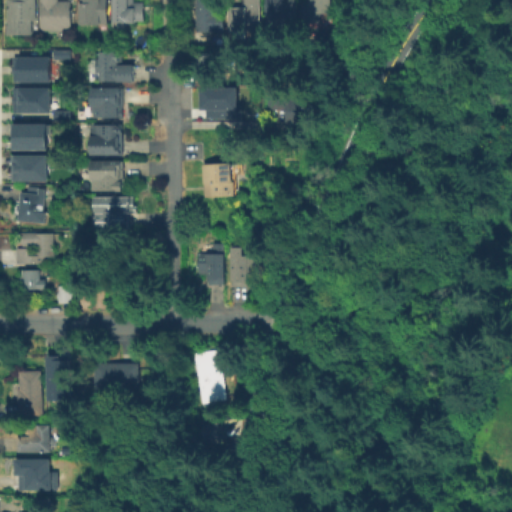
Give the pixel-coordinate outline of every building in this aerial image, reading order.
[(36,0),(36,20),(32,20),(32,34),(7,35),(7,0),(36,0)] [(71,0),(72,29),(42,29),(41,0),(71,0)] [(109,0),(110,23),(82,23),(82,0),(109,0)] [(135,0),(135,2),(143,1),(147,10),(146,21),(115,22),(115,0),(135,0)] [(218,0),(219,10),(225,10),(225,36),(215,37),(215,31),(197,31),(196,0),(218,0)] [(259,0),(260,30),(229,30),(229,6),(243,6),(243,0),(259,0)] [(297,0),(297,17),(267,17),(267,0),(297,0)] [(330,0),(331,13),(321,13),(321,21),(301,21),(301,0),(330,0)] [(52,49),(69,49),(69,59),(51,58),(52,49)] [(134,64),(134,81),(100,81),(100,71),(94,71),(94,60),(100,59),(100,51),(120,51),(120,64),(134,64)] [(196,52),(214,52),(214,67),(196,68),(196,52)] [(11,56),(49,56),(49,81),(11,81),(11,71),(10,71),(10,64),(11,64),(11,56)] [(235,86),(235,117),(204,117),(204,109),(198,109),(198,86),(235,86)] [(10,95),(10,103),(11,103),(11,111),(49,111),(49,87),(11,87),(11,95),(10,95)] [(124,88),(124,118),(94,118),(94,114),(91,114),(91,107),(93,107),(92,88),(124,88)] [(321,99),(320,116),(314,116),(313,127),(282,126),(282,111),(265,110),(266,90),(286,91),(286,98),(321,99)] [(52,109),(52,120),(69,120),(69,109),(52,109)] [(46,149),(10,149),(10,123),(46,123),(46,149)] [(124,124),(125,155),(94,155),(93,124),(124,124)] [(46,180),(10,180),(10,154),(46,154),(46,180)] [(88,190),(88,161),(121,161),(121,190),(88,190)] [(232,162),(233,180),(234,180),(235,194),(205,195),(204,163),(232,162)] [(47,188),(44,211),(47,211),(46,223),(18,219),(21,191),(39,193),(39,187),(47,188)] [(127,228),(91,228),(91,201),(93,201),(93,197),(133,197),(133,214),(127,214),(127,228)] [(56,232),(55,256),(47,257),(47,263),(17,263),(17,247),(23,247),(23,243),(18,243),(18,232),(56,232)] [(249,280),(249,286),(233,286),(232,245),(248,245),(248,254),(260,255),(261,274),(252,274),(252,280),(249,280)] [(227,252),(228,276),(225,276),(225,284),(207,284),(207,274),(198,274),(197,253),(227,252)] [(42,269),(42,279),(48,279),(48,289),(25,290),(24,270),(42,269)] [(73,286),(73,302),(60,302),(60,286),(73,286)] [(227,394),(202,398),(196,353),(221,349),(227,394)] [(47,355),(60,355),(60,359),(70,359),(70,400),(46,399),(47,355)] [(142,362),(142,388),(97,388),(98,362),(142,362)] [(46,413),(21,414),(20,387),(22,387),(22,369),(44,368),(46,413)] [(219,442),(217,426),(224,425),(224,421),(198,423),(199,443),(219,442)] [(55,450),(19,451),(18,435),(27,435),(28,427),(32,425),(33,424),(42,423),(56,422),(55,450)] [(49,458),(14,458),(14,475),(17,475),(17,488),(56,488),(56,471),(49,471),(49,458)]
